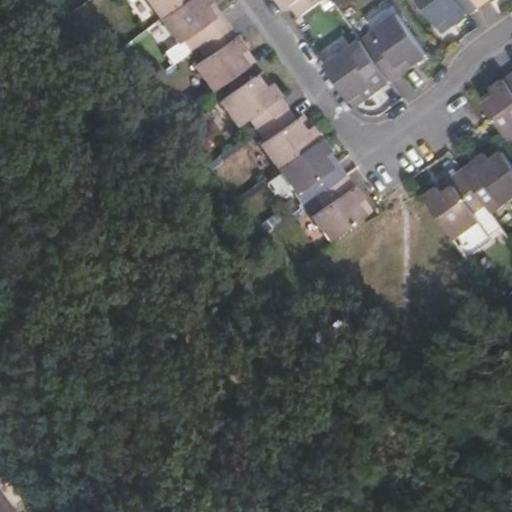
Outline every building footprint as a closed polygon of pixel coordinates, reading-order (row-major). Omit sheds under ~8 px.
[(161,0),(169,12),(185,0),(161,0)] [(202,44),(208,39),(230,23),(213,0),(185,0),(169,12),(187,36),(193,31),(202,44)] [(288,0),(300,17),(323,0),(288,0)] [(473,0),(416,0),(436,26),(448,18),(452,24),(477,6),(473,0)] [(372,51),(388,72),(412,55),(417,63),(429,54),(399,12),(375,30),(378,35),(367,44),(372,51)] [(204,60),(222,86),(256,61),(248,48),(254,43),(236,19),(230,23),(208,39),(216,51),(204,60)] [(327,65),(351,100),(362,91),(368,98),(393,80),(388,72),(372,51),(360,61),(351,47),(327,65)] [(511,68),(488,86),(492,93),(483,101),(506,134),(511,129),(511,68)] [(259,125),(288,103),(270,79),(264,84),(255,73),(222,97),(238,121),(250,112),(259,125)] [(305,128),(288,103),(259,125),(268,136),(263,140),(280,164),(320,135),(311,123),(305,128)] [(312,198),(317,193),(341,177),(324,153),(329,148),(320,135),(280,164),(299,190),(305,187),(312,198)] [(465,174),(482,197),(493,189),(501,201),(511,193),(511,164),(501,149),(490,157),(485,150),(461,168),(465,174)] [(317,215),(333,238),(367,213),(358,201),(364,197),(347,173),(341,177),(317,193),(327,207),(317,215)] [(425,192),(456,234),(479,217),(475,210),(486,202),(482,197),(465,174),(443,190),(438,183),(425,192)]
